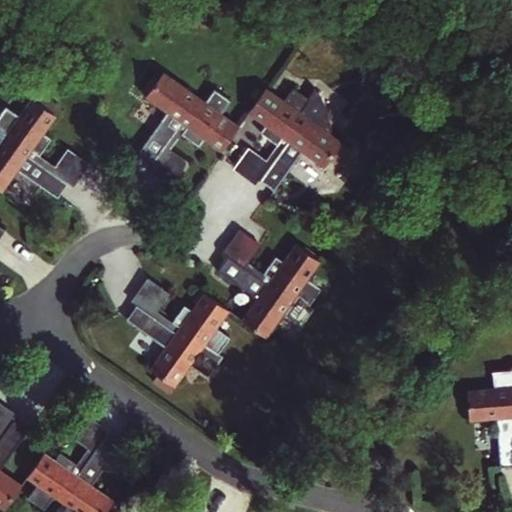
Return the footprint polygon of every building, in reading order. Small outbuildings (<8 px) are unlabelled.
[(223,149),(238,127),(221,114),(231,101),(214,89),(204,102),(162,72),(146,94),(168,110),(139,151),(154,161),(182,120),(188,124),(181,133),(199,145),(206,137),(223,149)] [(259,132),(277,144),(283,135),(289,138),(259,181),(274,192),(304,149),(326,165),(342,142),(321,129),(325,117),(325,108),(322,98),(314,90),(309,97),(293,86),(282,100),(265,88),(250,111),(266,123),(259,132)] [(58,198),(67,185),(27,156),(31,149),(39,155),(51,139),(43,133),(56,114),(50,109),(55,102),(38,90),(20,115),(5,107),(0,112),(0,189),(1,190),(16,169),(58,198)] [(50,109),(56,114),(62,107),(55,102),(50,109)] [(171,149),(181,133),(188,124),(182,120),(154,161),(149,166),(173,183),(189,161),(171,149)] [(283,135),(277,144),(266,159),(248,146),(232,168),(255,185),(259,181),(289,138),(283,135)] [(27,156),(67,185),(72,188),(89,164),(67,147),(54,165),(39,155),(31,149),(27,156)] [(272,278),(264,272),(249,261),(260,245),(238,229),(223,250),(228,255),(269,284),(272,278)] [(269,284),(228,255),(218,270),(259,299),(244,320),(266,336),(283,311),(301,324),(314,306),(310,303),(322,287),(307,277),(319,261),(297,245),(285,261),(276,255),(264,272),(272,278),(269,284)] [(181,328),(172,323),(156,311),(170,293),(147,277),(130,301),(136,304),(177,333),(181,328)] [(177,333),(136,304),(127,317),(167,347),(152,369),(175,385),(191,362),(207,375),(221,355),(218,353),(230,336),(216,326),(228,309),(205,292),(194,310),(184,305),(172,323),(181,328),(177,333)] [(511,368),(493,370),(495,387),(467,390),(469,419),(498,416),(501,467),(511,465),(511,368)] [(0,440),(14,419),(19,414),(0,401),(0,440)] [(87,447),(77,464),(71,471),(77,475),(105,435),(109,429),(84,414),(70,435),(87,447)] [(0,504),(5,508),(21,485),(0,470),(0,468),(28,429),(14,419),(0,440),(0,504)] [(71,471),(77,464),(60,452),(55,459),(44,452),(28,475),(38,482),(27,497),(44,509),(54,495),(78,511),(105,511),(113,501),(90,485),(119,446),(105,435),(77,475),(71,471)]
